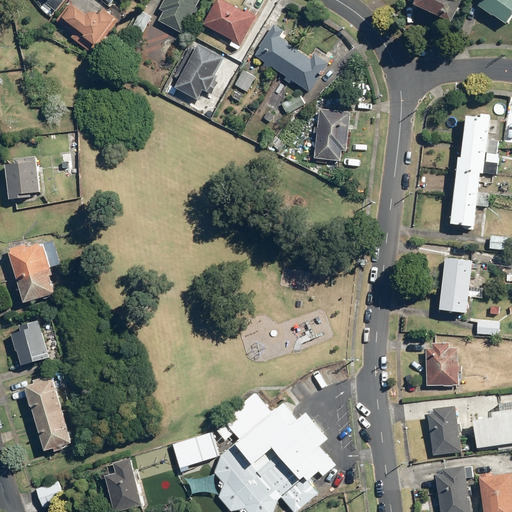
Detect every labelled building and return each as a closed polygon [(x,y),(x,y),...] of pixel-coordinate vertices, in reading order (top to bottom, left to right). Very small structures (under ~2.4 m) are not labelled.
[(164,0),(160,9),(164,11),(158,20),(182,33),(199,0),(164,0)] [(226,0),(216,0),(204,25),(232,39),(231,41),(241,46),(257,16),(226,0)] [(405,0),(458,26),(470,0),(405,0)] [(511,0),(484,0),(483,3),(508,22),(511,16),(511,0)] [(71,3),(58,21),(75,33),(72,37),(93,52),(118,19),(104,8),(101,13),(99,12),(91,13),(88,16),(71,3)] [(262,45),(255,56),(310,92),(329,63),(315,53),(312,59),(286,42),(288,40),(280,35),(283,30),(274,24),(261,45),(262,45)] [(224,60),(215,77),(229,84),(238,68),(224,60)] [(243,70),(235,85),(247,92),(255,77),(243,70)] [(298,93),(281,103),(287,114),(305,103),(298,93)] [(508,95),(497,95),(496,112),(507,112),(508,95)] [(352,111),(320,109),(315,159),(341,161),(342,148),(349,149),(352,111)] [(464,157),(461,157),(453,223),(477,226),(479,206),(488,206),(489,193),(481,192),(483,172),(486,173),(488,152),(497,153),(499,140),(489,139),(491,118),(468,116),(464,157)] [(511,120),(503,120),(500,140),(511,141),(511,120)] [(71,153),(62,154),(64,173),(73,172),(71,153)] [(17,164),(8,165),(11,199),(34,197),(34,193),(42,192),(39,157),(17,159),(17,164)] [(511,237),(491,235),(489,247),(511,249),(511,237)] [(41,242),(10,251),(26,302),(56,292),(41,242)] [(90,248),(77,249),(78,271),(92,270),(90,248)] [(476,261),(449,257),(442,309),(469,313),(476,261)] [(22,329),(13,332),(23,364),(50,356),(39,319),(21,324),(22,329)] [(501,322),(478,321),(477,333),(500,335),(501,322)] [(434,347),(427,347),(428,385),(460,384),(460,347),(451,347),(451,342),(434,342),(434,347)] [(53,376),(27,384),(46,450),(72,443),(53,376)] [(225,483),(219,496),(232,511),(246,508),(248,511),(274,511),(279,499),(282,496),(295,511),(319,492),(306,476),(325,472),(331,454),(322,444),(326,429),(315,417),(301,419),(291,408),(273,411),(256,393),(224,419),(228,422),(218,431),(226,440),(236,432),(241,439),(222,455),(215,471),(225,483)] [(435,408),(436,413),(429,414),(435,454),(463,450),(457,405),(435,408)] [(496,423),(477,425),(480,451),(511,446),(511,412),(494,414),(496,423)] [(215,432),(177,444),(185,466),(222,453),(215,432)] [(117,472),(107,474),(116,511),(144,505),(133,458),(115,462),(117,472)] [(447,472),(438,473),(442,511),(473,511),(468,465),(446,468),(447,472)] [(511,511),(511,472),(483,476),(487,511),(511,511)] [(57,482),(36,489),(43,509),(64,501),(57,482)]
